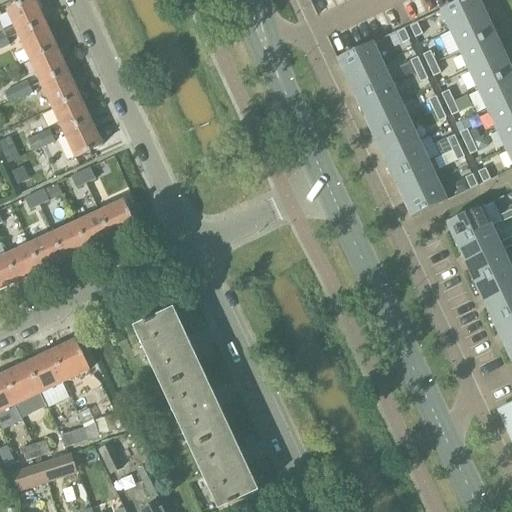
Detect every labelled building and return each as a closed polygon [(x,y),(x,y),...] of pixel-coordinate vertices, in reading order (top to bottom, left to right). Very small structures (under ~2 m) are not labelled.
[(466,0),(440,12),(450,33),(485,16),(477,0),(466,0)] [(7,13),(17,35),(27,30),(30,35),(46,27),(33,1),(21,6),(17,8),(17,9),(7,13)] [(485,16),(450,33),(459,52),(494,36),(485,16)] [(409,28),(414,39),(422,36),(417,25),(409,28)] [(17,35),(29,61),(56,49),(46,27),(30,35),(27,30),(17,35)] [(404,31),(396,34),(401,45),(409,41),(404,31)] [(4,35),(0,36),(0,50),(9,46),(4,35)] [(494,36),(459,52),(468,72),(503,55),(494,36)] [(337,61),(346,81),(382,65),(372,44),(337,61)] [(29,61),(39,83),(50,78),(52,83),(68,76),(56,49),(29,61)] [(428,67),(435,64),(430,53),(422,56),(428,67)] [(468,72),(477,92),(511,75),(511,73),(503,55),(468,72)] [(409,62),(415,73),(422,70),(417,59),(409,62)] [(435,64),(428,67),(433,78),(440,75),(435,64)] [(391,84),(382,65),(346,81),(355,101),(391,84)] [(427,81),(422,70),(415,73),(420,84),(427,81)] [(486,111),(511,98),(511,75),(477,92),(486,111)] [(50,78),(39,83),(52,110),(79,98),(68,76),(52,83),(50,78)] [(15,88),(21,99),(32,94),(26,83),(15,88)] [(391,84),(355,101),(364,120),(400,104),(391,84)] [(15,88),(4,93),(9,104),(21,99),(15,88)] [(441,95),(446,106),(453,103),(448,92),(441,95)] [(52,110),(62,132),(73,127),(75,132),(91,124),(79,98),(52,110)] [(428,101),(433,112),(440,109),(435,98),(428,101)] [(495,131),(511,122),(511,98),(486,111),(495,131)] [(453,103),(446,106),(451,117),(458,114),(453,103)] [(400,104),(364,120),(374,140),(409,123),(400,104)] [(445,120),(440,109),(433,112),(438,123),(445,120)] [(511,146),(511,122),(495,131),(504,150),(511,146)] [(418,143),(409,123),(374,140),(383,160),(418,143)] [(102,147),(91,124),(75,132),(73,127),(62,132),(75,159),(86,154),(86,155),(90,154),(89,153),(102,147)] [(464,145),(472,142),(466,131),(459,134),(464,145)] [(49,132),(38,137),(43,148),(54,143),(49,132)] [(32,153),(43,148),(38,137),(27,142),(32,153)] [(451,151),(459,148),(454,137),(446,141),(451,151)] [(472,142),(464,145),(469,156),(477,153),(472,142)] [(383,160),(392,179),(427,163),(418,143),(383,160)] [(459,148),(451,151),(456,162),(464,159),(459,148)] [(427,163),(392,179),(401,199),(437,182),(427,163)] [(80,174),(85,186),(95,181),(90,170),(80,174)] [(485,170),(477,173),(483,184),(490,181),(485,170)] [(85,186),(80,174),(70,179),(75,190),(85,186)] [(465,179),(469,190),(477,187),(472,176),(465,179)] [(401,199),(411,219),(437,207),(446,203),(437,182),(401,199)] [(33,196),(38,207),(48,203),(42,192),(33,196)] [(38,207),(33,196),(23,200),(29,211),(38,207)] [(97,214),(109,239),(132,229),(132,228),(127,218),(129,217),(127,213),(125,213),(121,203),(97,214)] [(446,225),(456,245),(491,228),(482,208),(446,225)] [(511,210),(497,218),(500,224),(511,218),(511,210)] [(109,239),(97,214),(74,225),(86,250),(109,239)] [(86,250),(74,225),(51,236),(63,261),(86,250)] [(500,248),(491,228),(456,245),(465,265),(500,248)] [(63,261),(51,236),(28,247),(40,272),(63,261)] [(502,252),(511,247),(511,244),(510,239),(499,244),(502,252)] [(40,272),(28,247),(5,257),(17,282),(40,272)] [(500,248),(465,265),(474,284),(510,268),(500,248)] [(0,290),(17,282),(5,257),(0,259),(0,290)] [(511,272),(510,268),(474,284),(483,304),(511,290),(511,272)] [(492,323),(511,314),(511,290),(483,304),(492,323)] [(133,330),(162,391),(202,373),(173,312),(133,330)] [(511,314),(492,323),(501,343),(511,338),(511,314)] [(511,362),(511,338),(501,343),(511,363),(511,362)] [(54,372),(61,385),(88,372),(81,359),(82,358),(80,354),(79,355),(73,343),(52,353),(60,370),(54,372)] [(52,353),(26,365),(40,395),(61,385),(54,372),(60,370),(52,353)] [(26,365),(5,375),(12,392),(7,394),(13,407),(40,395),(26,365)] [(202,373),(162,391),(190,452),(230,433),(202,373)] [(0,413),(13,407),(7,394),(12,392),(5,375),(0,377),(0,413)] [(511,405),(498,412),(511,442),(511,405)] [(86,435),(83,436),(85,442),(98,438),(94,426),(84,429),(86,435)] [(75,446),(85,442),(83,436),(86,435),(84,429),(71,434),(75,446)] [(230,433),(190,452),(217,511),(220,511),(258,494),(230,433)] [(34,453),(36,459),(49,454),(45,442),(34,446),(36,452),(34,453)] [(36,459),(34,453),(36,452),(34,446),(21,450),(25,462),(36,459)] [(114,448),(100,455),(110,477),(124,470),(114,448)] [(70,458),(41,467),(45,483),(75,473),(70,458)] [(41,467),(13,476),(18,491),(45,483),(41,467)] [(143,486),(149,500),(160,495),(154,481),(143,486)]
